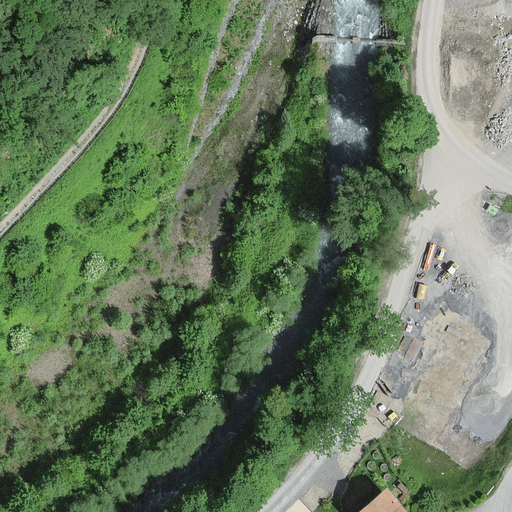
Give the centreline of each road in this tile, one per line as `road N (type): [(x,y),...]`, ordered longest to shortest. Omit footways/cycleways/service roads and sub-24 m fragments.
road 1 (unclassified): [(264,511),(315,458),(371,367),(448,140)]
road 2 (track): [(0,231),(121,92),(157,0)]
road 3 (unclassified): [(448,140),(427,83),(434,0)]
